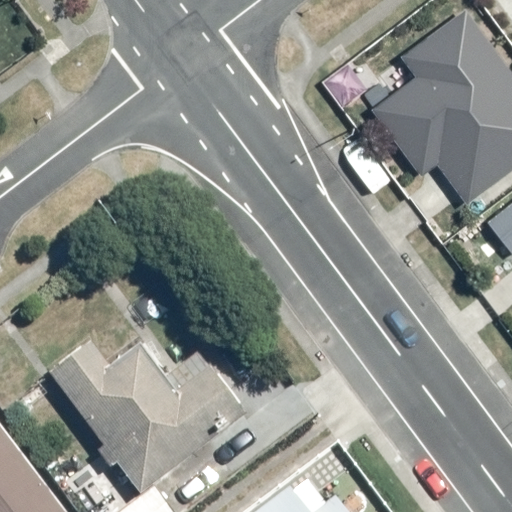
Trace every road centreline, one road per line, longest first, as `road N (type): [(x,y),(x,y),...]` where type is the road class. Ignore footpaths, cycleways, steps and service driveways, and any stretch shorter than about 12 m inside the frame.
road 1 (residential): [(178,59),(511,505)]
road 2 (residential): [(178,59),(0,196)]
